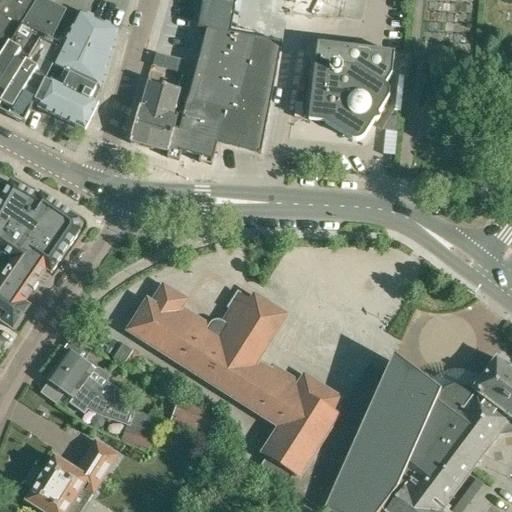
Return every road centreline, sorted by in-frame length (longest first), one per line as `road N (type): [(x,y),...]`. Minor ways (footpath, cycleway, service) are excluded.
road 1 (tertiary): [(490,275),(402,212),(382,207),(120,194)]
road 2 (unknown): [(274,202),(307,32),(317,23),(380,22),(385,0)]
road 3 (residential): [(120,194),(109,233),(0,394)]
road 4 (residential): [(99,189),(150,0)]
